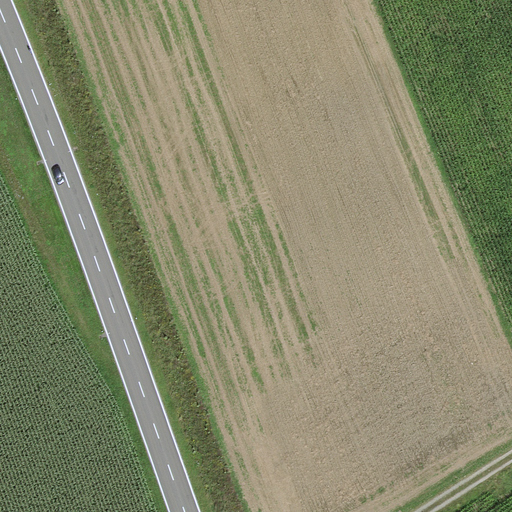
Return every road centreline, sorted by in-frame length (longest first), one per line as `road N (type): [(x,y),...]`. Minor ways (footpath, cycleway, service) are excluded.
road 1 (secondary): [(0,11),(185,511)]
road 2 (track): [(404,511),(511,445)]
